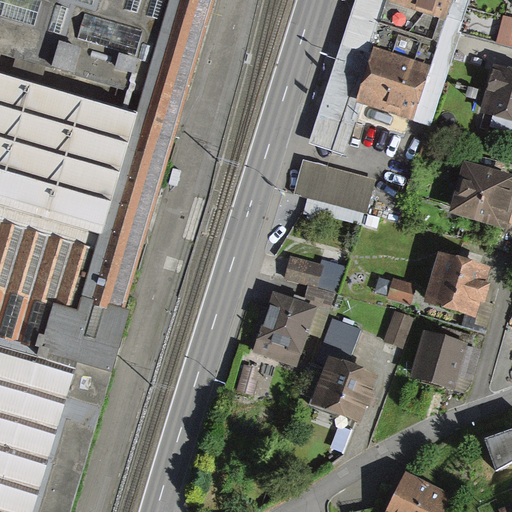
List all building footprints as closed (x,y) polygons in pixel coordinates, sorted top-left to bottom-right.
[(0,0),(0,511),(66,511),(126,313),(118,310),(208,0),(0,0)] [(422,59),(438,0),(380,0),(368,41),(422,59)] [(511,41),(511,36),(511,19),(501,16),(494,36),(511,41)] [(423,121),(441,65),(422,59),(368,41),(359,69),(333,60),(307,139),(329,146),(322,165),(298,158),(287,191),(360,214),(386,132),(399,136),(406,115),(423,121)] [(511,119),(511,62),(493,56),(477,108),(511,119)] [(511,189),(511,181),(466,168),(452,215),(500,229),(511,189)] [(479,264),(430,250),(427,261),(406,255),(399,278),(420,284),(416,295),(472,311),(468,326),(482,330),(489,306),(469,300),(479,264)] [(317,268),(286,258),(280,278),(311,287),(317,268)] [(383,299),(403,305),(408,287),(388,280),(383,299)] [(246,349),(288,362),(297,330),(315,336),(328,295),(301,287),(296,302),(264,292),(246,349)] [(405,316),(392,312),(383,339),(397,343),(405,316)] [(300,402),(351,419),(369,367),(347,360),(357,331),(328,321),(300,402)] [(475,348),(418,331),(405,371),(463,389),(475,348)] [(250,370),(240,366),(232,390),(243,393),(250,370)] [(511,430),(486,439),(497,469),(511,459),(511,430)] [(441,511),(448,500),(400,475),(380,511),(441,511)]
